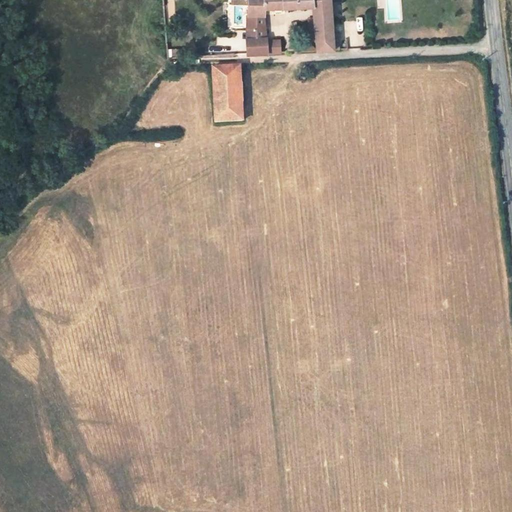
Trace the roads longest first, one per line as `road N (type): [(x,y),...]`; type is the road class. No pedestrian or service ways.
road 1 (tertiary): [(511,165),(494,0)]
road 2 (track): [(0,68),(25,128),(24,182),(0,222)]
